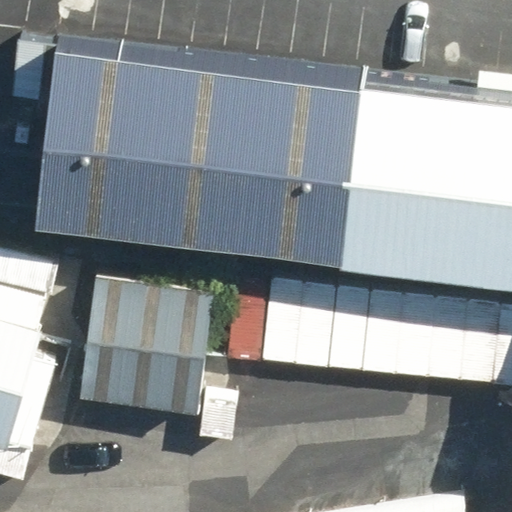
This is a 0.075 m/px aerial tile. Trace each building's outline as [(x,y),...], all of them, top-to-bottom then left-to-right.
[(31,216),(511,272),(511,95),(52,41),(31,216)] [(77,389),(196,404),(212,281),(94,266),(77,389)] [(0,438),(23,445),(49,357),(29,351),(38,324),(0,312),(0,438)] [(261,326),(228,324),(221,408),(254,411),(261,326)] [(467,511),(464,490),(329,511),(467,511)]
